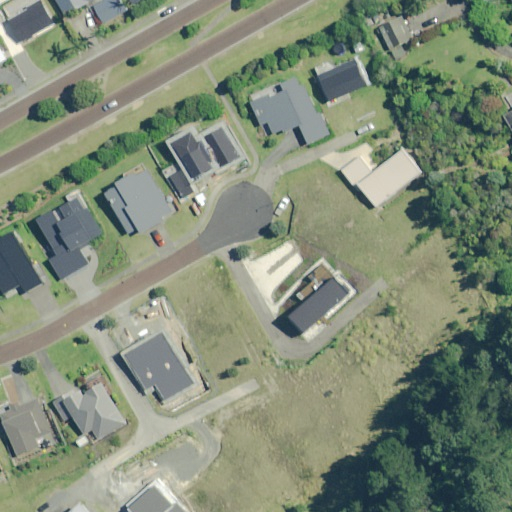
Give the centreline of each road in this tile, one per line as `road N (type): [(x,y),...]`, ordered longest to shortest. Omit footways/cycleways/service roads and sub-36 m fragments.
road 1 (tertiary): [(303,0),(0,170)]
road 2 (residential): [(247,215),(28,347),(0,356)]
road 3 (tertiary): [(0,121),(219,0)]
